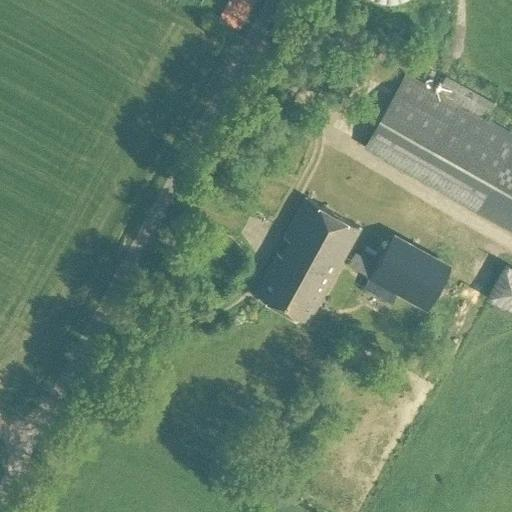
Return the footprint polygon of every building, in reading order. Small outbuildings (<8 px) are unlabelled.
[(343,43),(338,52),(348,58),(356,43),(348,38),(345,45),(343,43)] [(511,133),(491,122),(501,105),(448,75),(438,92),(406,74),(366,144),(511,226),(511,133)] [(308,320),(360,227),(306,197),(284,236),(291,239),(283,254),(278,252),(256,291),(308,320)] [(452,267),(394,236),(369,280),(427,312),(452,267)] [(511,265),(505,261),(486,295),(511,309),(511,265)] [(264,423),(277,436),(289,423),(276,410),(264,423)]
